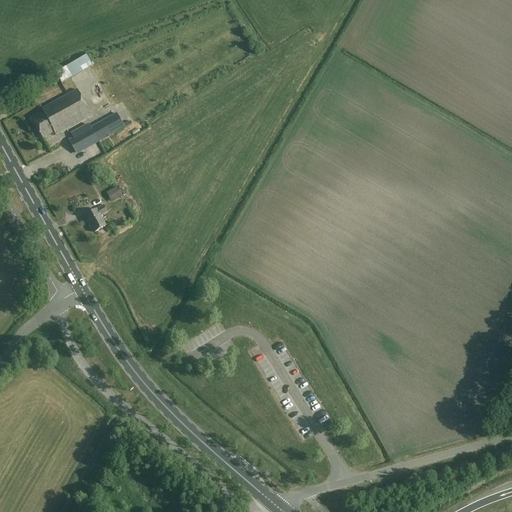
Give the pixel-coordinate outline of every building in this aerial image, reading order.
[(92,66),(86,56),(55,74),(61,85),(92,66)] [(91,117),(77,90),(41,110),(43,114),(31,120),(42,139),(53,132),(55,136),(91,117)] [(125,128),(117,114),(91,128),(92,130),(69,142),(76,153),(98,141),(98,142),(125,128)] [(109,194),(114,203),(124,197),(119,188),(109,194)] [(107,213),(104,206),(97,210),(85,217),(95,233),(106,227),(100,217),(107,213)] [(221,323),(216,328),(222,334),(227,330),(221,323)]
